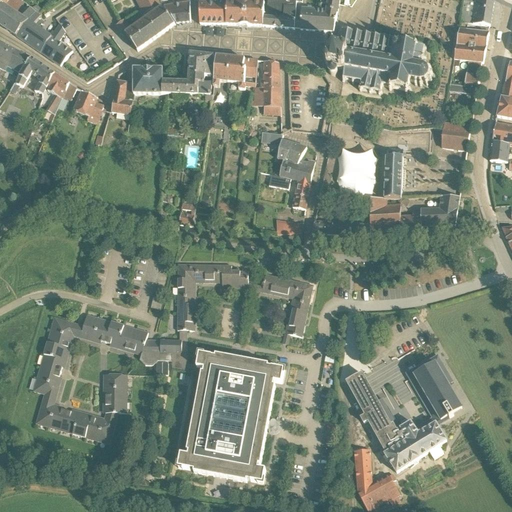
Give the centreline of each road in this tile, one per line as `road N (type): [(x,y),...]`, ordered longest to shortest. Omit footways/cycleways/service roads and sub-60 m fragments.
road 1 (residential): [(283,49),(288,134),(321,151),(306,253),(382,258),(496,238)]
road 2 (residential): [(496,238),(481,181),(482,148),(511,9)]
road 3 (residential): [(0,35),(85,88),(149,50),(196,43)]
road 4 (residential): [(0,313),(62,294),(151,320)]
